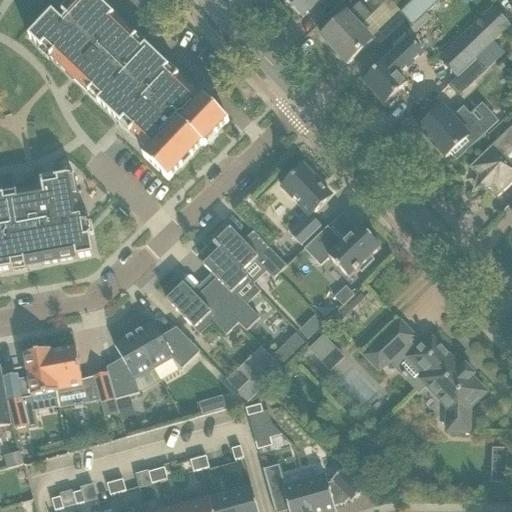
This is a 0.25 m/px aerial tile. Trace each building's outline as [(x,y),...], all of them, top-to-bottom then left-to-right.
[(53,14),(29,38),(42,50),(46,46),(54,54),(50,59),(136,140),(149,152),(145,157),(143,158),(168,181),(190,158),(202,145),(203,146),(204,147),(228,122),(204,99),(203,100),(202,101),(190,89),(178,77),(173,82),(165,74),(168,71),(169,69),(96,0),(76,0),(72,4),(74,6),(75,4),(78,7),(68,18),(64,14),(62,15),(67,19),(63,23),(57,18),(53,14)] [(284,0),(302,18),(317,4),(321,0),(284,0)] [(384,27),(378,32),(388,43),(392,47),(402,37),(440,0),(416,0),(403,13),(400,11),(384,27)] [(336,25),(322,38),(347,65),(372,42),(373,41),(360,27),(372,16),(360,2),(336,25)] [(510,28),(494,11),(459,43),(475,61),(510,28)] [(383,65),(364,83),(385,106),(386,105),(387,104),(389,106),(397,99),(396,98),(395,97),(402,90),(407,85),(399,77),(414,63),(423,55),(419,50),(404,35),(392,47),(394,49),(382,61),(384,63),(384,64),(383,65)] [(486,73),(477,62),(449,87),(459,98),(486,73)] [(434,116),(419,130),(429,140),(430,139),(445,155),(444,157),(445,158),(450,154),(456,161),(487,134),(471,116),(463,108),(457,114),(447,105),(444,108),(443,108),(434,116)] [(511,128),(469,169),(477,177),(475,185),(482,192),(490,190),(498,198),(511,184),(511,128)] [(282,188),(310,218),(291,236),(301,247),(322,228),(311,217),(331,198),(313,178),(315,177),(303,164),(293,174),(295,176),(282,188)] [(78,199),(74,176),(51,180),(51,181),(44,182),(42,182),(43,189),(42,189),(42,191),(35,192),(35,191),(32,191),(32,192),(28,193),(28,192),(19,193),(19,195),(4,198),(4,196),(2,197),(2,198),(0,198),(0,273),(94,257),(89,229),(88,230),(87,226),(88,225),(88,223),(82,224),(81,219),(82,219),(79,204),(78,199)] [(304,251),(321,268),(329,259),(349,280),(355,274),(356,275),(359,272),(361,273),(374,261),(371,259),(381,249),(360,228),(343,244),(328,229),(304,251)] [(230,230),(214,245),(251,284),(252,283),(243,274),(255,262),(273,281),(279,275),(287,268),(253,233),(243,243),(230,230)] [(239,325),(246,333),(260,320),(238,296),(251,284),(214,245),(213,246),(219,252),(203,267),(216,280),(205,290),(239,325)] [(226,336),(239,325),(205,290),(196,299),(184,286),(167,302),(200,337),(214,323),(226,336)] [(345,288),(337,295),(346,304),(354,296),(345,288)] [(315,317),(307,325),(315,334),(324,326),(315,317)] [(162,340),(153,324),(134,336),(154,371),(172,360),(182,371),(200,353),(177,329),(171,335),(162,340)] [(134,336),(114,347),(123,362),(114,367),(106,369),(116,401),(116,402),(140,395),(136,381),(154,371),(134,336)] [(379,373),(401,352),(386,336),(364,357),(379,373)] [(321,363),(335,349),(323,338),(310,351),(321,363)] [(455,357),(451,361),(432,341),(425,348),(421,345),(407,359),(428,381),(424,385),(447,409),(447,433),(469,434),(470,409),(486,394),(472,379),(475,376),(466,367),(465,368),(455,357)] [(82,381),(76,348),(51,353),(51,352),(50,352),(57,394),(58,393),(58,392),(83,388),(82,381)] [(281,349),(274,356),(283,364),(290,357),(281,349)] [(14,376),(3,378),(8,403),(14,431),(29,427),(22,400),(32,398),(57,394),(50,352),(24,356),(28,379),(15,382),(14,376)] [(271,356),(249,379),(251,382),(240,394),(249,403),(250,404),(266,388),(284,370),(271,356)] [(0,428),(11,426),(7,404),(1,370),(0,370),(0,428)] [(115,401),(108,374),(93,378),(101,405),(115,401)] [(222,398),(210,401),(214,413),(225,410),(222,398)] [(115,401),(101,405),(103,414),(118,410),(116,402),(116,401),(115,401)] [(129,401),(118,404),(122,418),(133,415),(129,401)] [(261,405),(246,410),(248,417),(263,413),(261,405)] [(270,439),(255,443),(258,451),(272,447),(270,439)] [(244,459),(240,448),(232,450),(235,462),(244,459)] [(493,451),(492,484),(506,484),(507,451),(493,451)] [(209,469),(206,457),(198,460),(201,471),(209,469)] [(201,471),(198,460),(190,462),(193,473),(201,471)] [(312,511),(304,483),(285,489),(279,467),(265,471),(265,470),(263,470),(274,511),(281,511),(288,510),(289,511),(312,511)] [(167,481),(164,469),(156,471),(160,483),(167,481)] [(160,483),(156,471),(148,474),(152,485),(160,483)] [(351,503),(363,492),(343,471),(331,483),(328,484),(326,477),(304,483),(312,511),(335,511),(335,508),(344,505),(349,501),(351,503)] [(126,492),(123,481),(115,483),(118,495),(126,492)] [(118,495),(115,483),(107,485),(110,497),(118,495)] [(258,511),(252,490),(231,496),(235,511),(258,511)] [(84,504),(81,492),(73,495),(76,506),(84,504)] [(186,499),(188,502),(190,511),(212,511),(210,502),(207,493),(186,499)] [(235,511),(231,496),(210,502),(212,511),(235,511)] [(55,511),(63,510),(60,498),(52,501),(54,511),(55,511)] [(190,511),(188,502),(167,508),(167,511),(190,511)]
